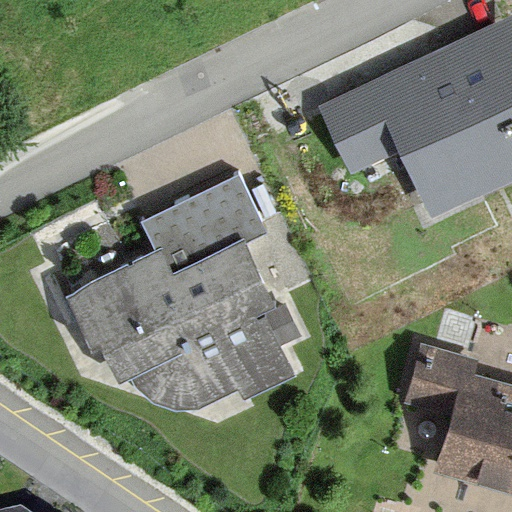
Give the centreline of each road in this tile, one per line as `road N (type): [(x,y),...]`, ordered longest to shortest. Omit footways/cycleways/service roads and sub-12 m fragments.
road 1 (residential): [(0,187),(376,0)]
road 2 (residential): [(0,427),(124,511)]
